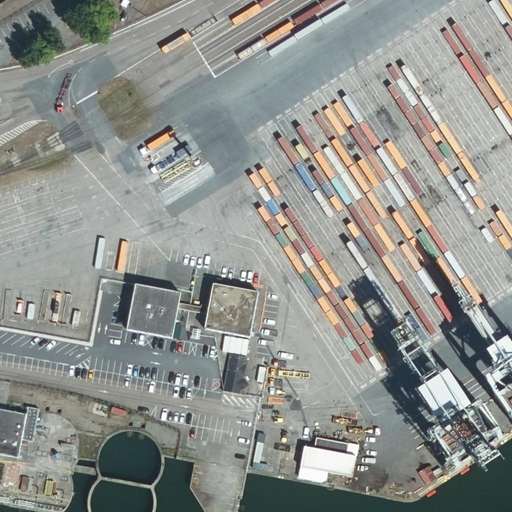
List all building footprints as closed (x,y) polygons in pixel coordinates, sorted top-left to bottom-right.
[(207,309),(206,315),(203,330),(247,338),(255,294),(211,285),(207,309)] [(175,310),(176,304),(178,294),(133,286),(125,331),(170,339),(175,310)] [(207,309),(176,304),(175,310),(206,315),(207,309)] [(245,359),(227,355),(220,392),(238,396),(239,392),(247,387),(242,379),(243,377),(245,359)] [(108,406),(93,402),(89,415),(105,419),(108,406)] [(25,408),(24,416),(19,440),(31,442),(36,410),(25,408)] [(19,440),(24,416),(5,412),(5,410),(0,409),(0,455),(16,458),(19,440)] [(346,444),(314,438),(313,450),(344,456),(346,444)] [(356,446),(346,444),(344,456),(354,458),(356,446)] [(313,450),(302,448),(299,468),(326,474),(350,478),(354,458),(344,456),(313,450)] [(325,481),(326,474),(299,468),(296,480),(319,484),(325,481)]
